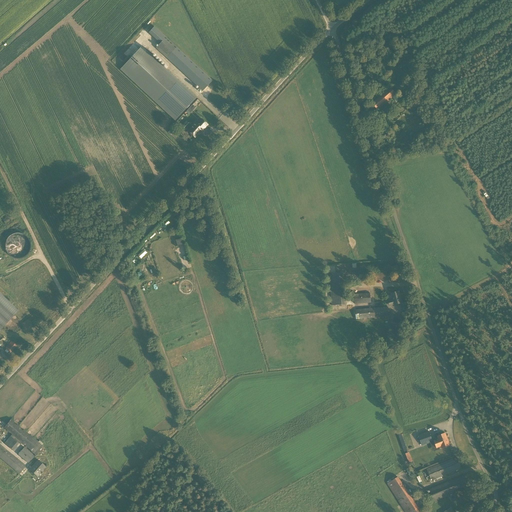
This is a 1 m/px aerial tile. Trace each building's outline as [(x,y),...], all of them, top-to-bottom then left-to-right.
[(175,120),(186,108),(191,103),(196,98),(161,65),(110,18),(98,31),(96,29),(94,31),(96,33),(89,41),(175,120)] [(202,91),(212,81),(166,37),(154,26),(148,33),(160,44),(156,48),(202,91)] [(389,74),(383,80),(388,85),(393,80),(394,79),(390,76),(389,74)] [(391,97),(394,95),(395,94),(390,88),(372,103),(378,109),(391,97)] [(192,105),(186,112),(187,113),(188,114),(190,112),(190,113),(195,107),(192,105)] [(208,125),(201,119),(196,124),(194,122),(187,131),(195,138),(200,132),(201,132),(208,125)] [(5,237),(10,256),(30,251),(26,232),(5,237)] [(175,247),(184,244),(182,238),(174,241),(175,247)] [(389,280),(389,273),(359,271),(359,278),(389,280)] [(332,306),(345,305),(343,273),(329,274),(332,306)] [(389,306),(397,304),(402,303),(399,292),(391,294),(392,300),(388,301),(389,306)] [(354,295),(355,304),(371,303),(370,293),(360,294),(354,295)] [(0,323),(15,309),(0,294),(0,323)] [(356,319),(388,317),(387,307),(355,310),(356,319)] [(10,353),(16,345),(11,341),(5,349),(6,349),(4,351),(7,353),(8,351),(10,353)] [(43,446),(11,419),(4,428),(12,435),(5,443),(14,452),(20,444),(21,445),(22,443),(31,451),(30,451),(35,455),(43,446)] [(422,446),(433,441),(429,431),(418,436),(422,446)] [(442,449),(450,446),(445,433),(437,436),(438,439),(434,441),(437,448),(441,447),(442,449)] [(0,457),(19,474),(26,466),(6,450),(0,444),(0,457)] [(28,463),(34,455),(23,446),(21,449),(22,450),(18,455),(28,463)] [(431,481),(457,470),(461,468),(457,457),(427,470),(431,481)] [(38,477),(46,467),(38,460),(29,470),(38,477)] [(437,500),(464,489),(469,487),(464,476),(429,490),(434,501),(435,503),(438,502),(437,500)] [(420,511),(418,508),(398,477),(387,484),(398,500),(397,500),(405,511),(420,511)]
